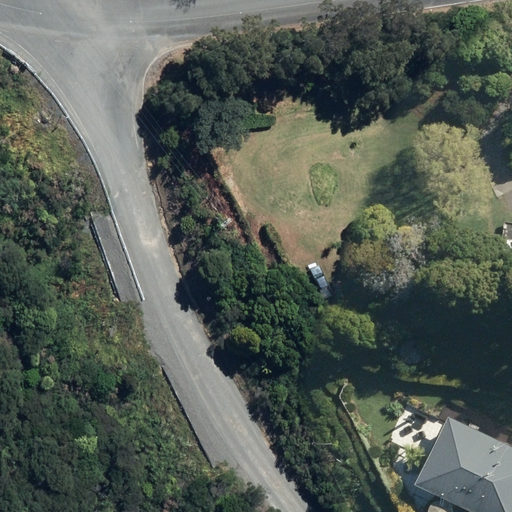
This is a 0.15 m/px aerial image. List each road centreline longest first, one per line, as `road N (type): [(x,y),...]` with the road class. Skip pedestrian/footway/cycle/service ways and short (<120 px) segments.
road 1 (unclassified): [(295,511),(179,332),(120,164),(89,20)]
road 2 (unclassified): [(89,20),(130,24),(331,0)]
